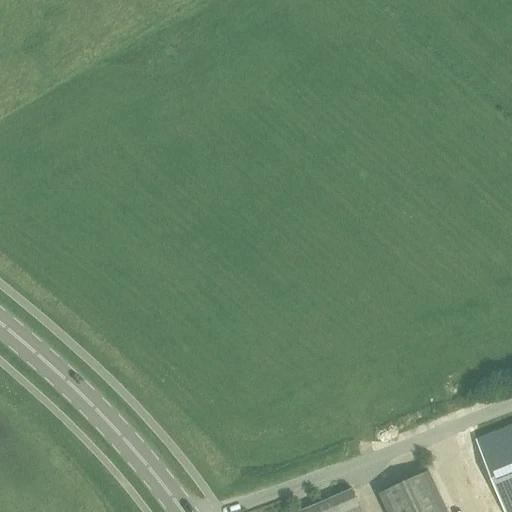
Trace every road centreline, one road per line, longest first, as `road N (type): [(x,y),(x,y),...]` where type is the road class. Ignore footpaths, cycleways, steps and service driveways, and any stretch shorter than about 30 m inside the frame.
road 1 (track): [(230,511),(511,404)]
road 2 (primary): [(181,511),(97,413),(0,326)]
